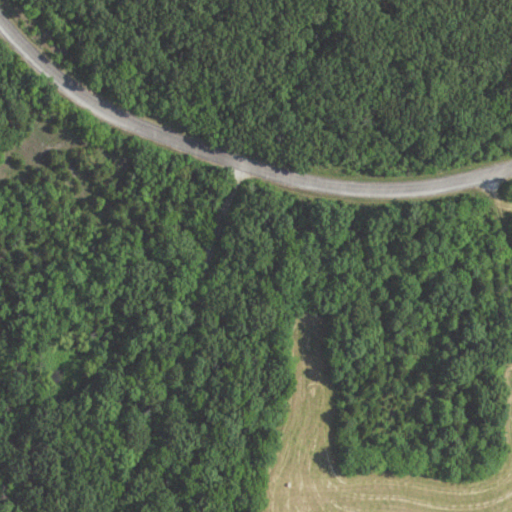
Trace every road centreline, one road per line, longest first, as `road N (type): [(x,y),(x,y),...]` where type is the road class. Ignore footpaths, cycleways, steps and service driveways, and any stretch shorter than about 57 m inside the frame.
road 1 (residential): [(491,175),(511,254),(122,484),(169,392),(189,302),(248,166)]
road 2 (residential): [(0,16),(101,107),(270,174),(404,191),(511,169)]
